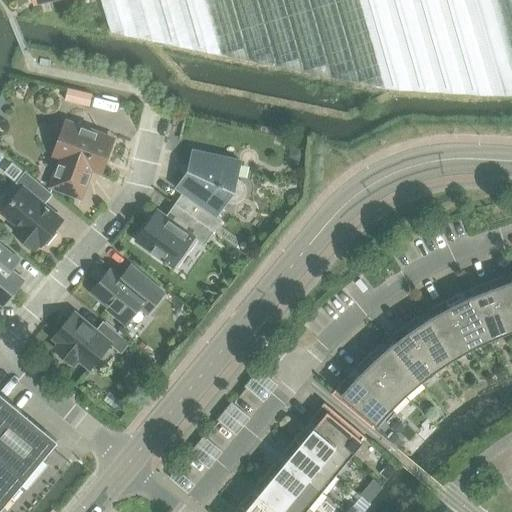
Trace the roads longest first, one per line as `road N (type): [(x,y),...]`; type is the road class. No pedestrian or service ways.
road 1 (tertiary): [(243,322),(364,188),(429,163),(511,162)]
road 2 (residential): [(0,344),(139,183),(152,133)]
road 3 (residential): [(511,235),(374,301),(300,367)]
road 4 (residential): [(300,367),(181,509)]
road 5 (tertiary): [(126,460),(243,322)]
road 6 (residential): [(126,460),(0,346)]
